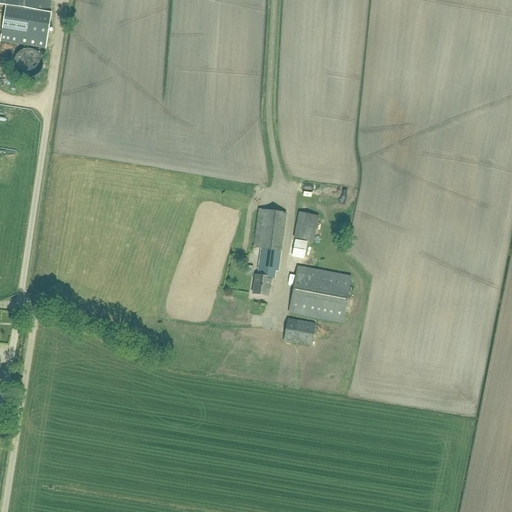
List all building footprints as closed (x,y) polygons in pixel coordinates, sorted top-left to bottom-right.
[(0,0),(0,4),(7,5),(48,12),(49,0),(0,0)] [(46,50),(52,13),(48,12),(7,5),(1,43),(46,50)] [(28,49),(25,49),(23,50),(20,51),(18,53),(16,54),(15,56),(14,59),(13,61),(13,64),(13,66),(14,69),(15,71),(16,73),(18,75),(20,77),(23,78),(25,78),(28,79),(30,78),(33,78),(35,77),(37,75),(39,73),(40,71),(42,69),(42,66),(42,64),(42,61),(42,59),(40,56),(39,54),(37,53),(35,51),(33,50),(30,49),(28,49)] [(0,153),(3,159),(11,155),(8,149),(0,153)] [(260,249),(280,251),(285,213),(258,210),(253,247),(260,248),(260,249)] [(313,241),(318,217),(298,213),(293,237),(313,241)] [(278,272),(280,251),(260,249),(257,276),(255,276),(252,294),(268,296),(271,271),(278,272)] [(341,323),(350,277),(297,267),(288,313),(341,323)] [(310,345),(314,326),(288,320),(284,340),(310,345)]
